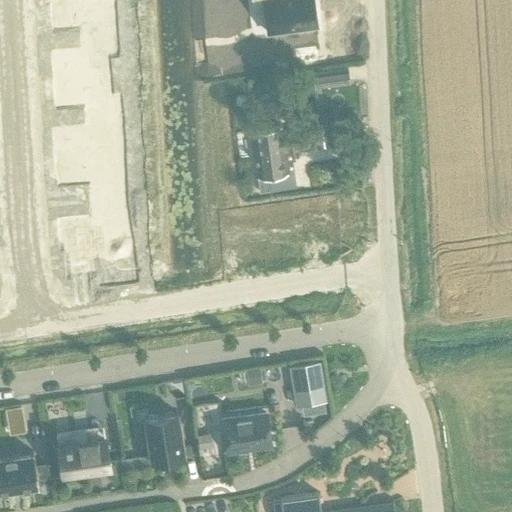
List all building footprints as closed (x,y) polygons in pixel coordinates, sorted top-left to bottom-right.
[(99,0),(54,0),(53,0),(55,25),(83,23),(84,37),(111,35),(110,20),(101,21),(99,0)] [(251,0),(253,10),(264,9),(267,30),(316,24),(313,0),(251,0)] [(85,53),(55,54),(56,79),(105,77),(104,53),(112,53),(111,38),(84,39),(85,53)] [(349,82),(348,67),(312,71),(313,86),(349,82)] [(105,77),(56,79),(58,104),(88,102),(88,116),(115,115),(114,99),(106,100),(105,77)] [(238,93),(235,97),(235,102),(239,105),(244,104),(247,100),(247,95),(243,93),(238,93)] [(61,137),(57,137),(58,155),(62,155),(62,158),(108,156),(107,133),(116,132),(115,117),(89,118),(89,132),(61,133),(61,137)] [(282,124),(250,129),(256,177),(258,176),(259,191),(270,189),(268,175),(286,173),(288,172),(286,160),(293,159),(295,159),(294,149),(324,145),(322,124),(283,130),(282,124)] [(108,156),(62,158),(63,183),(92,181),(93,195),(119,194),(119,178),(109,179),(108,156)] [(66,226),(62,227),(65,245),(69,244),(69,246),(115,239),(111,217),(120,215),(118,201),(91,205),(93,218),(65,222),(66,226)] [(116,239),(68,246),(72,272),(101,267),(104,282),(131,277),(129,262),(120,263),(116,239)] [(290,363),(297,403),(325,399),(318,359),(290,363)] [(227,450),(271,443),(265,410),(222,417),(227,450)] [(177,411),(144,416),(147,435),(149,448),(151,461),(184,456),(192,455),(190,443),(182,444),(177,411)] [(62,475),(110,468),(105,435),(70,440),(70,438),(65,439),(65,441),(57,442),(62,475)] [(0,490),(37,485),(38,485),(33,450),(31,450),(0,455),(0,490)] [(149,453),(122,456),(123,468),(150,464),(149,453)] [(280,498),(272,499),(273,511),(395,511),(393,498),(392,498),(392,500),(321,509),(318,491),(279,496),(280,498)]
